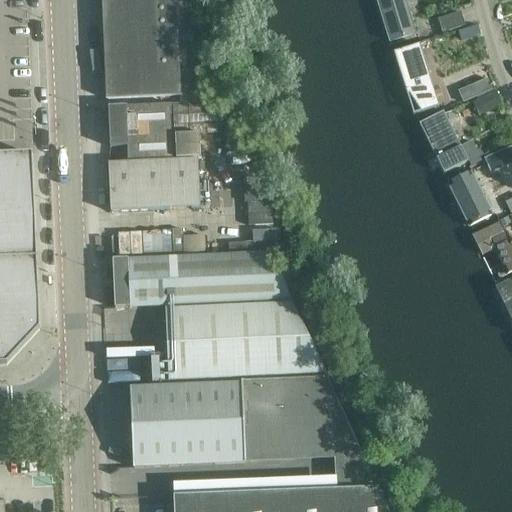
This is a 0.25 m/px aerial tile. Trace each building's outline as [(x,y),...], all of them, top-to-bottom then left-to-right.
[(194,0),(101,0),(105,100),(180,97),(180,105),(214,104),(212,69),(197,70),(194,0)] [(420,43),(408,0),(375,0),(389,52),(420,43)] [(439,15),(443,29),(464,22),(460,8),(439,15)] [(442,110),(423,53),(400,61),(419,118),(442,110)] [(457,88),(462,99),(491,87),(486,76),(457,88)] [(473,99),(480,113),(503,102),(495,88),(473,99)] [(127,147),(128,164),(173,162),(170,105),(108,108),(110,148),(127,147)] [(422,125),(448,177),(470,165),(444,114),(422,125)] [(511,143),(483,156),(490,171),(511,160),(511,143)] [(0,366),(7,366),(40,330),(36,242),(32,155),(0,156),(0,366)] [(173,162),(128,164),(108,165),(110,214),(200,210),(198,161),(173,162)] [(494,216),(472,168),(445,180),(468,228),(494,216)] [(253,223),(274,223),(274,202),(253,202),(253,223)] [(511,276),(511,248),(499,222),(471,237),(495,285),(511,276)] [(256,229),(256,241),(281,240),(280,228),(256,229)] [(122,256),(208,253),(207,234),(185,235),(184,229),(122,232),(122,256)] [(116,311),(167,309),(170,384),(327,376),(292,303),(274,254),(114,261),(116,311)] [(511,277),(494,286),(511,324),(511,277)] [(247,463),(335,460),(363,459),(328,380),(242,384),(242,385),(130,389),(133,469),(247,465),(247,463)] [(387,511),(379,492),(173,499),(173,511),(387,511)]
